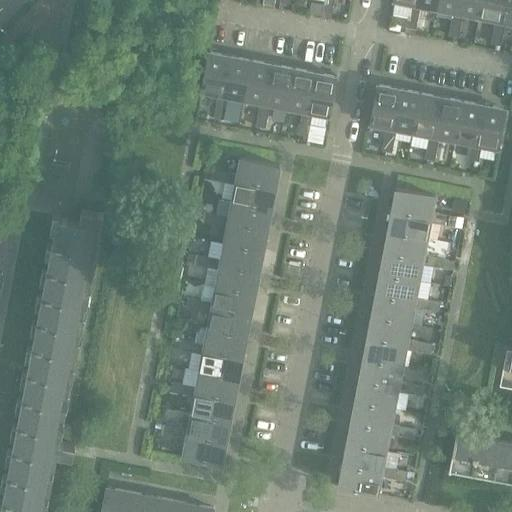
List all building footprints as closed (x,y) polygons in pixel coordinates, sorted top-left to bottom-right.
[(332,13),(334,2),(324,0),(322,12),(332,13)] [(437,9),(438,0),(416,0),(415,5),(420,6),(437,9)] [(458,13),(460,0),(438,0),(437,9),(453,12),(458,13)] [(479,17),(482,0),(460,0),(458,13),(462,14),(479,17)] [(500,22),(504,0),(482,0),(479,17),(495,21),(500,22)] [(511,23),(511,0),(504,0),(500,22),(505,22),(511,23)] [(418,18),(420,6),(415,5),(410,4),(408,16),(418,18)] [(460,26),(462,14),(458,13),(453,12),(450,24),(460,26)] [(416,30),(418,18),(408,16),(406,28),(416,30)] [(503,34),(505,22),(500,22),(495,21),(493,32),(503,34)] [(458,38),(460,26),(450,24),(448,36),(458,38)] [(500,46),(503,34),(493,32),(491,44),(500,46)] [(223,96),(230,56),(208,52),(200,92),(218,95),(223,96)] [(244,100),(251,60),(230,56),(223,96),(227,97),(244,100)] [(265,104),(273,64),(251,60),(244,100),(260,103),(265,104)] [(286,108),(294,68),(273,64),(265,104),(270,105),(286,108)] [(308,112),(315,73),(294,68),(286,108),(303,111),(308,112)] [(330,116),(337,77),(315,73),(308,112),(312,113),(330,116)] [(392,128),(399,89),(377,84),(369,124),(387,127),(392,128)] [(413,132),(420,93),(399,89),(392,128),(396,129),(413,132)] [(434,137),(442,97),(420,93),(413,132),(429,136),(434,137)] [(225,109),(227,97),(223,96),(218,95),(216,107),(225,109)] [(455,141),(463,101),(442,97),(434,137),(439,137),(455,141)] [(476,145),(484,105),(463,101),(455,141),(471,144),(476,145)] [(268,117),(270,105),(265,104),(260,103),(258,115),(268,117)] [(499,149),(506,109),(484,105),(476,145),(481,146),(499,149)] [(223,120),(225,109),(216,107),(214,118),(223,120)] [(310,125),(312,113),(308,112),(303,111),(301,123),(310,125)] [(265,128),(268,117),(258,115),(256,127),(265,128)] [(308,136),(310,125),(301,123),(298,135),(308,136)] [(394,141),(396,129),(392,128),(387,127),(384,139),(394,141)] [(436,149),(439,137),(434,137),(429,136),(427,147),(436,149)] [(392,153),(394,141),(384,139),(382,151),(392,153)] [(479,157),(481,146),(476,145),(471,144),(469,155),(479,157)] [(434,161),(436,149),(427,147),(424,159),(434,161)] [(476,169),(479,157),(469,155),(467,167),(476,169)] [(241,157),(238,175),(237,180),(276,187),(279,175),(278,174),(280,165),(241,157)] [(210,180),(223,182),(225,172),(212,170),(210,180)] [(238,175),(225,172),(223,182),(236,185),(237,180),(238,175)] [(237,180),(236,185),(233,201),(272,208),(276,187),(237,180)] [(435,195),(397,187),(395,197),(394,197),(391,210),(431,217),(431,212),(435,195)] [(233,201),(230,217),(229,222),(268,230),(272,208),(233,201)] [(46,511),(56,459),(58,453),(73,456),(75,446),(75,445),(59,442),(64,417),(64,416),(69,391),(69,390),(74,365),(74,364),(79,340),(79,339),(84,314),(84,313),(89,289),(89,288),(94,263),(94,262),(99,238),(99,236),(100,233),(101,227),(104,213),(98,211),(93,210),(82,208),(79,222),(59,218),(58,218),(55,232),(52,245),(50,258),(48,271),(45,283),(43,296),(40,309),(38,322),(35,335),(33,347),(30,360),(28,373),(25,386),(23,399),(20,412),(18,424),(15,437),(13,450),(10,463),(8,475),(5,488),(3,501),(0,511),(46,511)] [(431,217),(391,210),(387,231),(426,238),(430,222),(431,217)] [(202,222),(215,225),(217,215),(204,212),(202,222)] [(444,215),(431,212),(431,217),(430,222),(442,225),(444,215)] [(230,217),(217,215),(215,225),(228,227),(229,222),(230,217)] [(457,217),(444,215),(442,225),(455,227),(457,217)] [(229,222),(228,227),(225,243),(264,251),(268,230),(229,222)] [(426,238),(387,231),(383,252),(422,260),(423,255),(426,238)] [(225,243),(221,259),(220,265),(260,272),(264,251),(225,243)] [(432,267),(421,265),(422,260),(383,252),(379,273),(418,281),(430,283),(432,267)] [(194,265),(207,267),(209,257),(196,255),(194,265)] [(434,267),(436,257),(423,255),(422,260),(421,265),(432,267),(434,267)] [(221,259),(209,257),(207,267),(219,270),(220,265),(221,259)] [(449,259),(436,257),(434,267),(447,269),(449,259)] [(220,265),(219,270),(216,286),(256,293),(260,272),(220,265)] [(418,281),(379,273),(375,294),(414,302),(415,297),(418,281)] [(216,286),(213,302),(212,307),(252,315),(256,293),(216,286)] [(414,302),(375,294),(371,315),(410,323),(413,307),(414,302)] [(186,307),(198,309),(200,299),(188,297),(186,307)] [(428,299),(415,297),(414,302),(413,307),(426,309),(428,299)] [(213,302),(200,299),(198,309),(211,312),(212,307),(213,302)] [(441,302),(428,299),(426,309),(439,312),(441,302)] [(212,307),(211,312),(208,328),(247,336),(252,315),(212,307)] [(410,323),(371,315),(367,337),(406,344),(407,339),(410,323)] [(208,328),(205,344),(204,349),(243,357),(247,336),(208,328)] [(406,344),(367,337),(363,358),(402,365),(405,349),(406,344)] [(178,349),(190,352),(192,342),(179,339),(178,349)] [(420,342),(407,339),(406,344),(405,349),(418,352),(420,342)] [(205,344),(192,342),(190,352),(203,354),(204,349),(205,344)] [(433,344),(420,342),(418,352),(431,354),(433,344)] [(204,349),(203,354),(200,371),(239,378),(243,357),(204,349)] [(402,365),(363,358),(359,379),(398,387),(399,382),(402,365)] [(200,371),(197,387),(196,392),(235,399),(239,378),(200,371)] [(398,387),(359,379),(355,400),(394,408),(397,392),(398,387)] [(169,392),(182,394),(184,384),(171,382),(169,392)] [(412,384),(399,382),(398,387),(397,392),(410,394),(412,384)] [(197,387),(184,384),(182,394),(195,397),(196,392),(197,387)] [(424,386),(412,384),(410,394),(422,396),(424,386)] [(196,392),(195,397),(192,413),(231,421),(235,399),(196,392)] [(394,408),(355,400),(350,422),(390,429),(391,424),(394,408)] [(192,413),(189,429),(188,434),(227,442),(231,421),(192,413)] [(390,429),(350,422),(346,443),(386,450),(389,434),(390,429)] [(161,434),(174,437),(176,427),(163,424),(161,434)] [(403,427),(391,424),(390,429),(389,434),(401,437),(403,427)] [(189,429),(176,427),(174,437),(187,439),(188,434),(189,429)] [(416,429),(403,427),(401,437),(414,439),(416,429)] [(480,435),(469,433),(459,431),(459,430),(457,429),(449,471),(451,471),(472,475),(480,435)] [(188,434),(187,439),(183,457),(209,462),(222,465),(227,442),(188,434)] [(501,439),(480,435),(472,475),(494,479),(501,439)] [(511,441),(501,439),(494,479),(511,482),(511,441)] [(386,450),(346,443),(342,464),(381,472),(382,467),(386,450)] [(381,472),(342,464),(338,487),(352,490),(352,489),(377,494),(380,477),(381,472)] [(395,469),(382,467),(381,472),(380,477),(393,479),(395,469)] [(408,472),(395,469),(393,479),(406,482),(408,472)] [(123,511),(128,491),(106,487),(101,511),(123,511)] [(145,511),(149,495),(128,491),(123,511),(145,511)] [(167,511),(170,500),(149,495),(145,511),(167,511)] [(189,511),(191,504),(170,500),(167,511),(189,511)]
